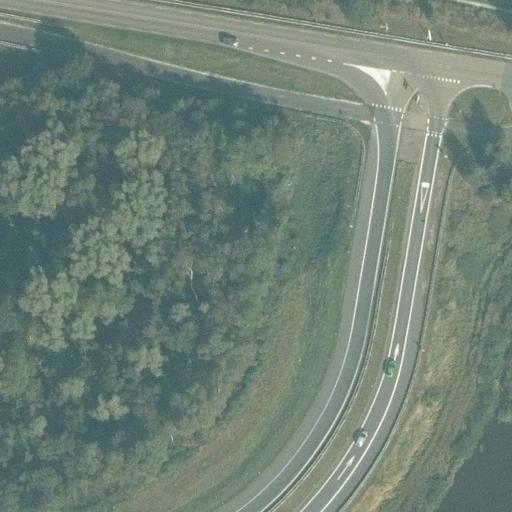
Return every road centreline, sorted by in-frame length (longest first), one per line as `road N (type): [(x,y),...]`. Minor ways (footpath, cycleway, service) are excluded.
road 1 (motorway): [(392,118),(344,383),(305,455),(250,511)]
road 2 (motorway): [(312,511),(379,412),(435,125)]
road 3 (unclassified): [(392,118),(0,30)]
road 4 (secondary): [(401,60),(30,0)]
